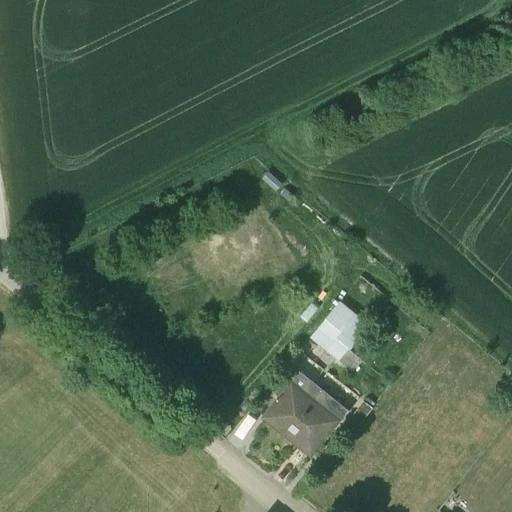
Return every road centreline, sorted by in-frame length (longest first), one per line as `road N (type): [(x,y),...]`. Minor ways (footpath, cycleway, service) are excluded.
road 1 (track): [(0,258),(511,20)]
road 2 (track): [(182,425),(33,304),(0,265)]
road 3 (residential): [(285,511),(182,425)]
